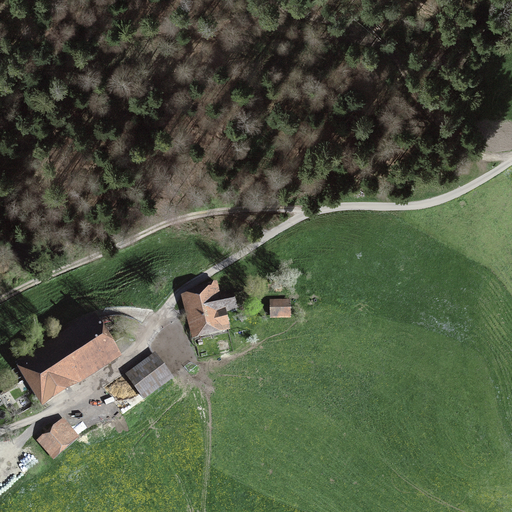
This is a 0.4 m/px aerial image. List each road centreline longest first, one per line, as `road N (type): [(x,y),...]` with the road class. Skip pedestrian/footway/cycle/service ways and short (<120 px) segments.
road 1 (track): [(511,161),(427,203),(304,211),(179,293),(125,359),(54,409),(0,431)]
road 2 (track): [(304,211),(190,216),(0,300)]
